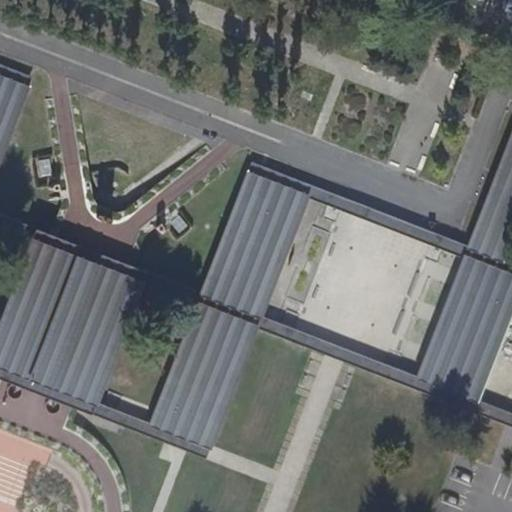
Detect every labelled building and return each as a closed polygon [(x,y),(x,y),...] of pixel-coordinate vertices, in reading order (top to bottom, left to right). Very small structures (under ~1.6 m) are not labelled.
[(30,76),(0,63),(0,74),(29,86),(30,76)] [(0,74),(0,161),(29,86),(0,74)] [(511,116),(462,244),(320,189),(321,201),(459,254),(412,375),(261,317),(258,327),(336,357),(511,425),(511,116)] [(321,201),(320,189),(251,162),(204,281),(266,304),(309,196),(321,201)] [(29,228),(34,230),(0,317),(0,364),(98,402),(148,270),(142,268),(94,250),(94,247),(89,245),(84,243),(82,245),(31,224),(29,228)] [(172,444),(204,457),(266,304),(204,281),(199,292),(160,388),(149,421),(144,432),(172,444)] [(0,377),(36,391),(144,432),(149,421),(98,402),(0,364),(0,377)]
